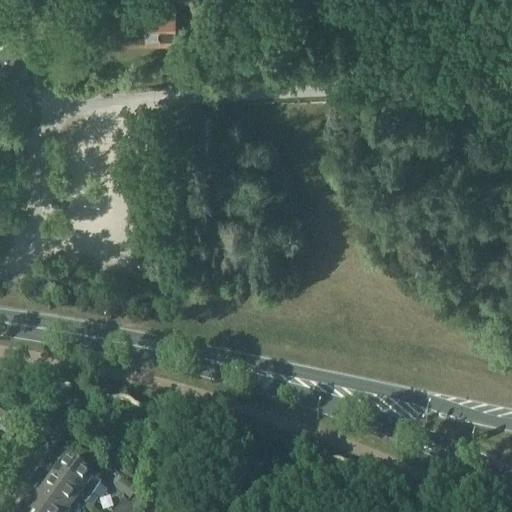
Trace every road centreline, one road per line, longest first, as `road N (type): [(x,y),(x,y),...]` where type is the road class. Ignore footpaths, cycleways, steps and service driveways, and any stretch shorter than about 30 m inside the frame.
road 1 (unclassified): [(511,127),(470,103),(402,89),(296,87),(113,103)]
road 2 (primary): [(269,375),(0,323)]
road 3 (primary): [(269,375),(511,481)]
road 4 (primary): [(511,421),(380,389),(269,375)]
road 5 (unclassified): [(74,243),(116,247),(113,103)]
road 6 (unclassified): [(90,103),(74,243)]
road 7 (unclassified): [(65,112),(49,137),(27,240)]
